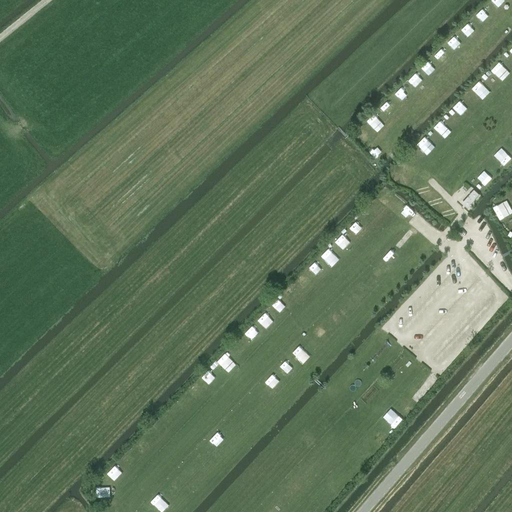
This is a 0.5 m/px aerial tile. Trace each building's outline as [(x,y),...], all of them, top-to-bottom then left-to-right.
[(473,18),(480,26),(488,18),(481,10),(473,18)] [(490,71),(501,82),(509,74),(498,63),(490,71)] [(478,82),(471,89),(481,100),(488,93),(478,82)] [(385,102),(379,108),(387,116),(393,109),(385,102)] [(460,115),(465,110),(458,102),(453,107),(460,115)] [(367,123),(375,128),(379,121),(370,116),(367,123)] [(440,120),(432,129),(439,136),(447,128),(440,120)] [(424,151),(430,144),(423,138),(417,145),(424,151)] [(481,168),(473,175),(484,186),(491,180),(481,168)] [(480,196),(474,191),(462,204),(468,209),(480,196)] [(497,215),(511,206),(506,199),(492,209),(497,215)] [(404,206),(399,214),(409,220),(414,212),(404,206)] [(340,235),(334,244),(344,251),(350,242),(340,235)] [(312,265),(307,270),(314,277),(319,272),(312,265)] [(291,286),(287,291),(298,300),(302,295),(291,286)] [(270,307),(282,319),(290,310),(278,299),(270,307)] [(266,313),(257,321),(264,329),(273,321),(266,313)] [(291,353),(299,361),(307,352),(299,345),(291,353)] [(215,363),(222,372),(231,364),(223,356),(215,363)] [(275,370),(288,380),(294,372),(282,362),(275,370)] [(210,385),(215,378),(206,372),(201,379),(210,385)] [(429,386),(423,383),(419,392),(424,395),(429,386)] [(371,439),(380,446),(386,437),(378,430),(371,439)]
